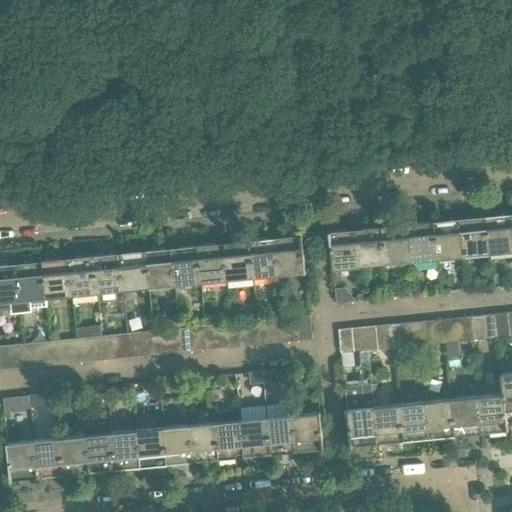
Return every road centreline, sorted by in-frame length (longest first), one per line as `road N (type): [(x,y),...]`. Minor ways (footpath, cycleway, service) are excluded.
road 1 (residential): [(511,167),(0,217)]
road 2 (residential): [(134,511),(443,481),(456,486)]
